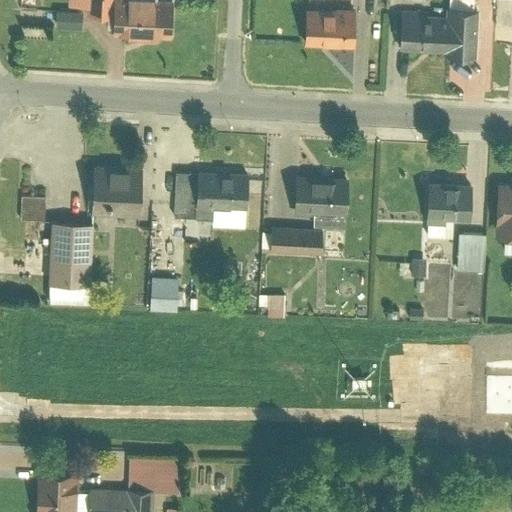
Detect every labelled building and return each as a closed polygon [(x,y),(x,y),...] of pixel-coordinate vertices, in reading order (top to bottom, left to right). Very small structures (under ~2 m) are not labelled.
[(68,0),(69,2),(87,3),(87,11),(114,12),(113,33),(172,35),(173,0),(68,0)] [(451,0),(451,10),(404,9),(403,45),(452,46),(452,52),(484,53),(485,5),(478,4),(477,0),(451,0)] [(312,4),(311,41),(362,42),(363,5),(312,4)] [(56,10),(55,26),(82,28),(83,12),(56,10)] [(93,162),(90,211),(147,214),(150,165),(93,162)] [(182,166),(180,212),(219,213),(218,223),(252,225),(252,215),(254,169),(182,166)] [(297,173),(294,213),(313,214),(313,226),(344,228),(345,217),(348,217),(351,177),(297,173)] [(511,180),(502,180),(500,232),(511,232),(511,180)] [(426,182),(423,235),(451,237),(452,219),(469,220),(471,185),(426,182)] [(23,218),(47,218),(47,193),(23,193),(23,218)] [(103,217),(59,217),(58,280),(102,281),(103,217)] [(270,225),(269,248),(322,251),(323,228),(270,225)] [(491,229),(466,228),(464,267),(489,268),(491,229)] [(430,254),(417,254),(417,272),(430,272),(430,254)] [(159,284),(158,301),(183,302),(184,285),(159,284)] [(267,313),(286,312),(285,291),(266,291),(267,313)] [(414,305),(414,316),(430,317),(430,306),(414,305)] [(78,313),(77,334),(118,335),(118,313),(78,313)] [(39,469),(36,511),(155,511),(157,490),(179,491),(181,456),(129,454),(127,487),(81,485),(82,471),(39,469)]
